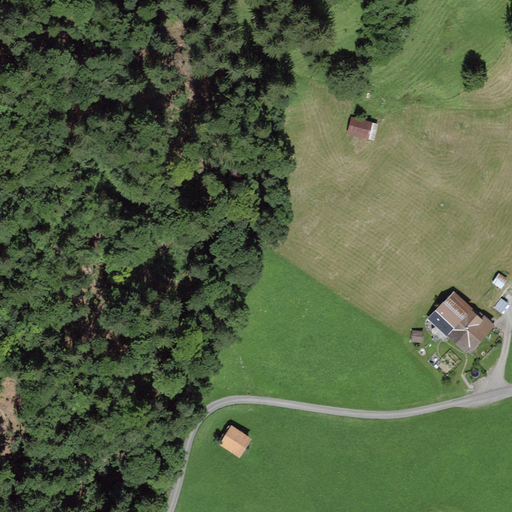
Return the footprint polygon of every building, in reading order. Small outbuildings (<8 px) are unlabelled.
[(350,132),(374,137),(377,125),(353,119),(350,132)] [(497,274),(493,280),(500,286),(505,279),(497,274)] [(458,320),(468,309),(452,294),(436,310),(453,326),(458,320)] [(458,320),(476,337),(480,333),(482,335),(492,324),(481,314),(477,318),(468,309),(458,320)] [(446,333),(448,331),(462,343),(460,345),(465,349),(476,337),(458,320),(453,326),(436,310),(429,318),(446,333)] [(471,381),(483,374),(477,362),(464,370),(471,381)] [(230,426),(220,441),(239,453),(249,438),(230,426)]
